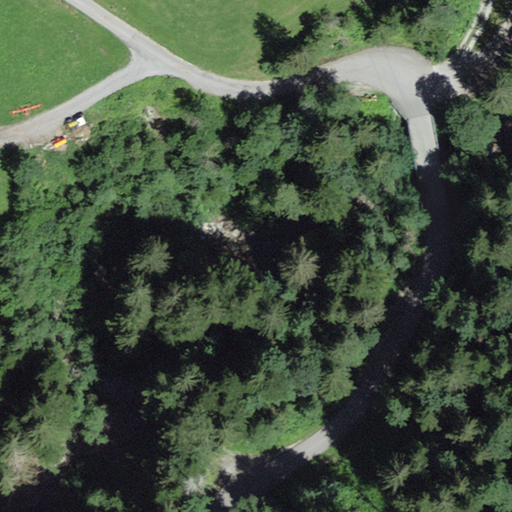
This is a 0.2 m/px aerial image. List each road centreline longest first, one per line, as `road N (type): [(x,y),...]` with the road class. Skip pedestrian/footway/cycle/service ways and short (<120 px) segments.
road 1 (unclassified): [(84,0),(215,84),(300,87),(374,73),(416,97),(428,120),(444,221),(440,279),(420,335),(339,421),(258,467),(209,511)]
road 2 (track): [(511,41),(476,73),(416,97),(476,29),(486,0)]
road 3 (track): [(0,138),(26,135),(165,57)]
